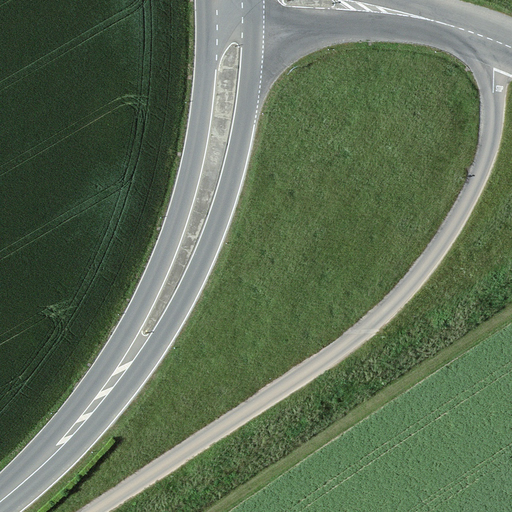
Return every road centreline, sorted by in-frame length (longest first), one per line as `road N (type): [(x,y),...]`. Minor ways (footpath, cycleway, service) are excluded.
road 1 (tertiary): [(62,446),(159,343),(216,226),(244,125),(251,33)]
road 2 (tertiary): [(217,34),(178,215),(130,325),(62,446)]
road 3 (track): [(511,320),(218,511)]
road 4 (tertiary): [(251,33),(423,18)]
